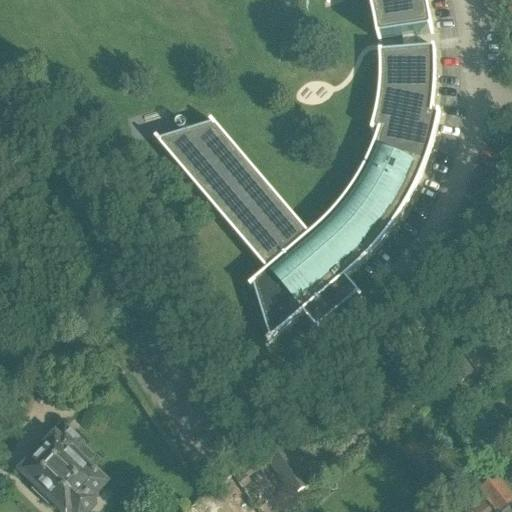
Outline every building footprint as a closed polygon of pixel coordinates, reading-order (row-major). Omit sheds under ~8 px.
[(326,0),(327,4),(330,4),(330,1),(333,0),(369,0),(374,15),(379,43),(381,42),(431,34),(431,35),(434,35),(429,11),(426,0),(326,0)] [(251,291),(254,289),(270,340),(266,343),(268,345),(303,315),(321,336),(323,335),(320,332),(359,299),(362,302),(364,300),(347,279),(353,273),(360,267),(366,261),(372,255),(378,248),(384,241),(389,234),(394,227),(399,220),(404,212),(408,205),(413,197),(416,189),(420,181),(424,173),(427,165),(430,157),(432,148),(435,140),(437,131),(439,122),(440,114),(438,113),(437,114),(433,114),(435,99),(436,85),(436,71),(436,63),(435,49),(432,49),(433,50),(383,54),(383,53),(380,53),(380,60),(381,73),(381,80),(380,94),(378,107),(377,113),(375,120),(372,133),(374,134),(375,133),(379,134),(376,142),(373,150),(370,158),(367,165),(363,173),(359,180),(354,187),(350,194),(345,201),(339,208),(334,214),(328,220),(322,226),(316,232),(310,237),(212,122),(210,124),(212,126),(160,143),(157,139),(155,141),(267,273),(249,289),(251,291)] [(511,170),(511,147),(501,157),(505,162),(511,170)] [(511,183),(511,170),(505,162),(497,169),(510,185),(511,183)] [(83,344),(65,359),(82,380),(100,366),(83,344)] [(475,373),(462,356),(448,366),(456,376),(461,383),(475,373)] [(72,511),(92,511),(97,507),(91,502),(107,486),(77,457),(86,448),(66,429),(22,475),(60,511),(71,511),(72,511)] [(291,496),(272,470),(257,482),(276,508),(291,496)] [(511,494),(497,476),(480,489),(498,511),(503,511),(511,505),(511,494)] [(491,511),(484,502),(470,511),(491,511)]
